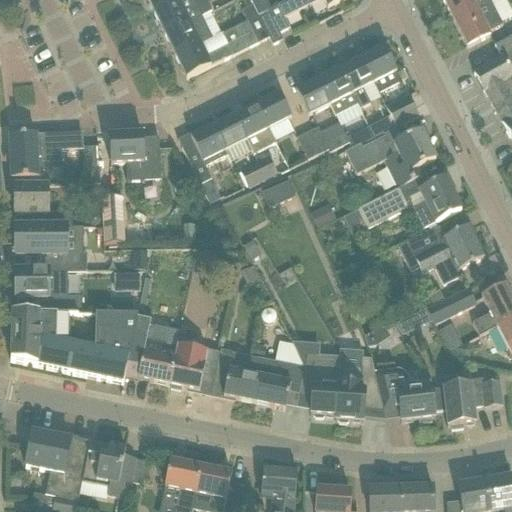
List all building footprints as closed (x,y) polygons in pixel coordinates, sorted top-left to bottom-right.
[(140,0),(115,0),(127,23),(147,13),(140,0)] [(144,0),(153,17),(187,0),(144,0)] [(187,0),(153,17),(164,39),(202,21),(211,16),(203,0),(187,0)] [(272,12),(265,0),(248,0),(253,8),(258,19),(268,14),(272,12)] [(268,14),(276,30),(279,37),(289,32),(284,20),(322,3),(327,13),(351,1),(350,0),(295,0),(288,4),(278,9),(272,12),(268,14)] [(440,0),(451,21),(488,2),(491,0),(440,0)] [(491,0),(488,2),(451,21),(466,51),(484,42),(489,39),(488,36),(502,28),(500,26),(511,20),(511,16),(503,0),(491,0)] [(247,25),(259,48),(269,42),(266,35),(258,19),(253,8),(241,14),(247,25)] [(266,35),(276,30),(268,14),(258,19),(266,35)] [(164,39),(176,61),(213,43),(212,42),(202,21),(164,39)] [(259,48),(247,25),(241,28),(225,35),(212,42),(213,43),(176,61),(187,84),(191,82),(259,48)] [(511,39),(494,49),(501,62),(491,67),(473,76),(499,127),(511,119),(511,39)] [(383,53),(361,63),(373,88),(377,96),(399,85),(383,53)] [(361,63),(339,74),(357,109),(359,113),(369,108),(361,94),(373,88),(361,63)] [(339,74),(318,85),(330,109),(335,120),(357,109),(339,74)] [(330,109),(318,85),(295,96),(307,120),(330,109)] [(278,99),(257,110),(269,134),(290,124),(278,99)] [(413,111),(407,100),(385,111),(389,119),(391,121),(413,111)] [(357,109),(335,120),(339,128),(361,118),(359,113),(357,109)] [(274,144),(269,134),(257,110),(235,121),(247,145),(251,154),(253,158),(276,147),(274,144)] [(368,130),(368,132),(373,142),(375,145),(384,141),(382,137),(395,131),(396,132),(418,121),(413,111),(391,121),(389,119),(368,130)] [(511,119),(499,127),(511,152),(511,119)] [(247,145),(235,121),(213,131),(225,156),(247,145)] [(295,133),(290,124),(269,134),(274,144),(295,133)] [(338,127),(319,136),(324,148),(344,139),(338,127)] [(225,156),(213,131),(189,143),(190,146),(179,151),(198,190),(209,185),(203,172),(227,160),(225,156)] [(373,142),(368,132),(346,143),(348,148),(350,152),(373,142)] [(317,133),(306,138),(318,161),(328,155),(329,158),(348,148),(346,143),(344,139),(324,148),(319,136),(317,133)] [(350,152),(343,155),(355,180),(383,167),(396,193),(413,184),(423,179),(419,171),(434,163),(420,135),(389,150),(384,141),(375,145),(373,142),(350,152)] [(25,184),(25,191),(63,189),(62,155),(83,154),(82,137),(9,141),(11,184),(25,184)] [(307,166),(318,161),(306,138),(296,143),(307,166)] [(142,143),(142,139),(109,141),(110,168),(125,167),(127,186),(143,185),(160,184),(158,142),(142,143)] [(227,160),(229,165),(251,154),(247,145),(225,156),(227,160)] [(266,184),(277,179),(269,161),(257,167),(266,184)] [(248,193),(266,184),(257,167),(239,175),(248,193)] [(98,173),(83,174),(83,189),(99,188),(98,179),(98,173)] [(396,193),(356,212),(359,219),(366,233),(411,211),(421,233),(434,227),(435,226),(441,223),(459,214),(444,183),(418,195),(413,184),(396,193)] [(287,185),(262,197),(269,212),(294,201),(287,185)] [(32,231),(67,231),(72,231),(72,217),(47,216),(47,192),(15,192),(15,218),(32,218),(32,231)] [(103,247),(124,246),(121,199),(101,201),(103,247)] [(329,209),(311,218),(318,231),(336,222),(329,209)] [(366,233),(356,212),(343,218),(353,239),(366,233)] [(90,219),(88,223),(89,228),(94,230),(98,229),(100,224),(99,220),(94,217),(90,219)] [(468,231),(450,240),(443,243),(436,229),(396,249),(409,275),(418,271),(420,277),(432,271),(441,289),(459,280),(457,275),(483,262),(468,231)] [(67,257),(67,231),(32,231),(16,231),(16,259),(46,259),(46,276),(65,276),(87,276),(87,257),(67,257)] [(252,246),(242,251),(251,265),(260,259),(252,246)] [(145,256),(132,256),(132,275),(145,275),(145,256)] [(227,257),(225,269),(235,271),(237,259),(227,257)] [(258,282),(252,270),(241,276),(248,288),(258,282)] [(32,316),(69,317),(81,317),(81,299),(66,299),(65,276),(46,276),(16,275),(16,301),(32,302),(32,316)] [(487,336),(496,331),(511,323),(511,305),(504,290),(481,302),(489,318),(472,327),(479,341),(487,336)] [(475,310),(467,295),(426,314),(431,325),(433,330),(434,329),(475,310)] [(262,316),(261,319),(262,323),(264,326),(268,327),(272,326),(275,323),(276,320),(275,316),(272,313),(269,312),(265,313),(262,316)] [(431,325),(426,314),(397,329),(403,339),(431,325)] [(122,388),(124,380),(133,339),(134,336),(138,319),(138,318),(95,317),(94,352),(68,346),(69,317),(32,316),(12,316),(11,364),(122,388)] [(133,339),(124,380),(138,383),(168,390),(177,347),(178,344),(180,335),(150,328),(151,323),(138,320),(134,336),(133,339)] [(511,361),(511,323),(496,331),(511,361)] [(452,329),(440,335),(450,354),(462,347),(452,329)] [(385,331),(372,336),(377,349),(390,340),(385,331)] [(372,336),(366,339),(368,350),(377,349),(372,336)] [(177,347),(168,390),(170,390),(170,393),(180,395),(181,392),(199,396),(199,395),(212,398),(217,369),(219,357),(206,354),(205,356),(200,355),(201,349),(178,344),(177,347)] [(264,364),(255,407),(286,414),(289,396),(299,398),(304,372),(292,349),(278,346),(274,366),(264,364)] [(468,359),(471,351),(468,346),(458,351),(463,362),(468,359)] [(251,361),(264,364),(266,351),(254,349),(251,361)] [(319,352),(292,349),(304,372),(306,363),(339,370),(340,360),(319,359),(319,352)] [(336,421),(335,425),(338,425),(340,429),(347,429),(349,426),(363,427),(364,414),(383,416),(375,379),(374,376),(372,365),(361,364),(361,356),(340,354),(340,360),(339,370),(336,421)] [(224,401),(255,407),(264,364),(251,361),(231,357),(229,371),(217,369),(212,398),(224,400),(224,401)] [(304,372),(299,398),(299,402),(312,405),(311,419),(314,420),(315,423),(323,424),(325,420),(336,421),(339,370),(306,363),(304,372)] [(374,376),(375,379),(383,416),(385,426),(400,425),(401,428),(419,426),(420,430),(431,429),(431,425),(434,424),(434,418),(431,395),(430,385),(410,388),(409,386),(408,383),(407,379),(404,376),(400,373),(395,373),(374,376)] [(453,393),(431,395),(434,418),(446,417),(447,433),(451,433),(451,436),(462,434),(462,430),(475,429),(473,413),(484,412),(484,414),(502,412),(499,388),(497,388),(496,384),(495,383),(470,386),(469,378),(451,380),(453,393)] [(89,450),(32,438),(25,472),(49,477),(44,500),(55,502),(52,511),(75,511),(77,505),(81,487),(89,450)] [(129,504),(132,487),(138,465),(123,461),(125,454),(89,447),(89,450),(81,487),(109,493),(108,499),(129,504)] [(138,465),(132,487),(143,489),(147,467),(138,465)] [(192,511),(196,497),(201,471),(170,465),(165,491),(179,494),(175,511),(192,511)] [(232,477),(201,471),(196,497),(192,511),(248,511),(248,491),(230,487),(232,477)] [(293,511),(298,475),(264,472),(261,500),(275,502),(274,511),(293,511)] [(511,511),(511,487),(511,483),(484,487),(488,511),(511,511)] [(488,511),(484,487),(458,492),(460,511),(488,511)] [(401,494),(401,511),(433,511),(433,493),(401,494)] [(314,511),(348,511),(349,497),(316,494),(314,511)] [(401,511),(401,494),(369,495),(369,511),(401,511)]
